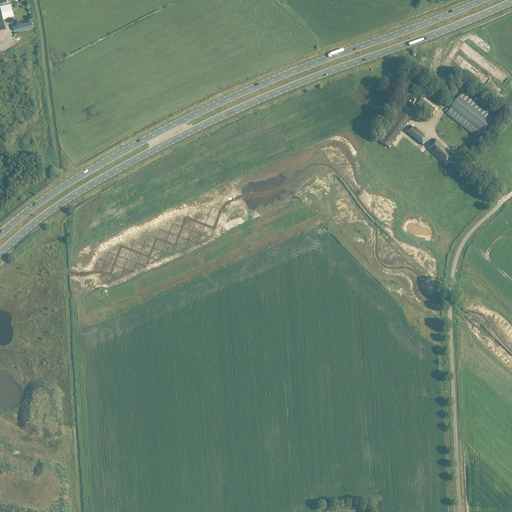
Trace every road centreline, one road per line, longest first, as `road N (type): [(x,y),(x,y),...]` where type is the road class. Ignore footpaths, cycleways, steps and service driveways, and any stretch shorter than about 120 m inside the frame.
road 1 (primary): [(0,254),(89,185),(181,136),(511,1)]
road 2 (primary): [(486,0),(223,101),(83,174),(0,235)]
road 3 (unclassified): [(459,511),(452,276),(468,235),(506,198)]
